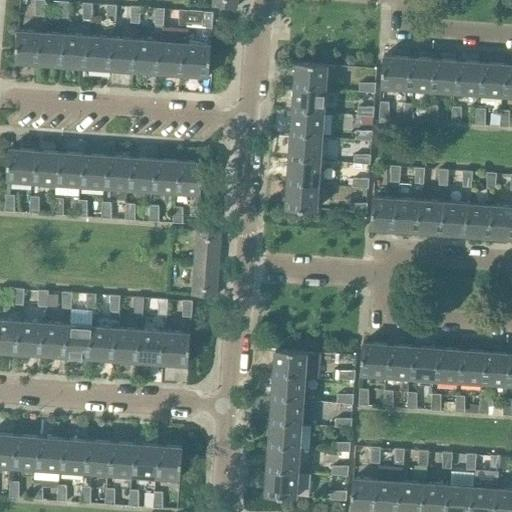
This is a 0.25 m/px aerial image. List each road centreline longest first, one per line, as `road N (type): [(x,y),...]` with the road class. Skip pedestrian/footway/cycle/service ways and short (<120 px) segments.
road 1 (residential): [(251,113),(0,100)]
road 2 (residential): [(231,408),(0,392)]
road 3 (residential): [(383,276),(381,317),(511,326)]
road 4 (residential): [(241,267),(251,113)]
road 5 (residential): [(400,0),(397,34),(511,42)]
road 6 (residential): [(241,267),(383,276)]
road 7 (residential): [(231,408),(241,267)]
road 8 (residential): [(511,260),(385,251)]
